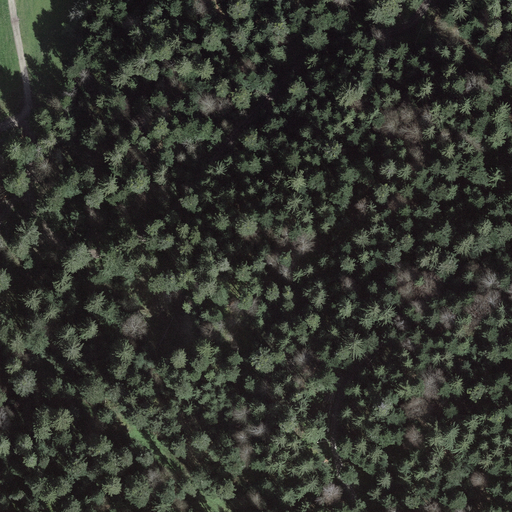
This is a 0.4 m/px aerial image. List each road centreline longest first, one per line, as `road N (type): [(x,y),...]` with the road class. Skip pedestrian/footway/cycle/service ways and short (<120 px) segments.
road 1 (track): [(426,0),(399,30),(346,38),(313,55),(162,216),(127,241),(68,247),(46,230),(30,192)]
road 2 (track): [(361,511),(332,424),(340,368),(355,344),(397,306),(511,276)]
